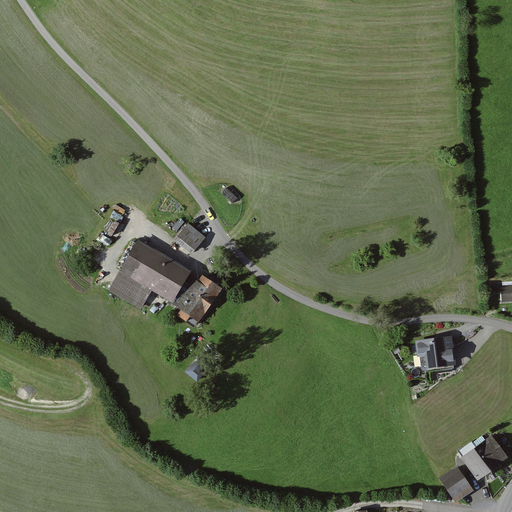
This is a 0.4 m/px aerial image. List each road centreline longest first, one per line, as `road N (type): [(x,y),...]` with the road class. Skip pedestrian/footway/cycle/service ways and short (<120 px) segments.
road 1 (unclassified): [(21,0),(263,276),(353,317),(481,316),(511,327)]
road 2 (track): [(373,320),(404,379),(427,454),(437,464),(459,465)]
road 3 (unclassified): [(482,511),(339,511)]
